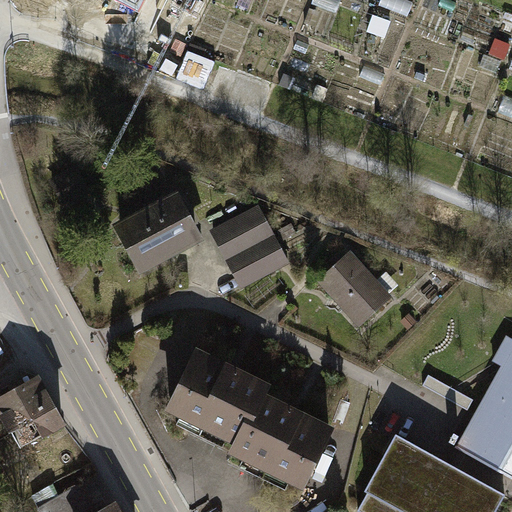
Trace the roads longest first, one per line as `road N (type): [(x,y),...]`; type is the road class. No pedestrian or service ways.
road 1 (residential): [(70,359),(177,301),(213,301),(400,393)]
road 2 (secondary): [(70,359),(155,511)]
road 3 (secondary): [(0,228),(70,359)]
